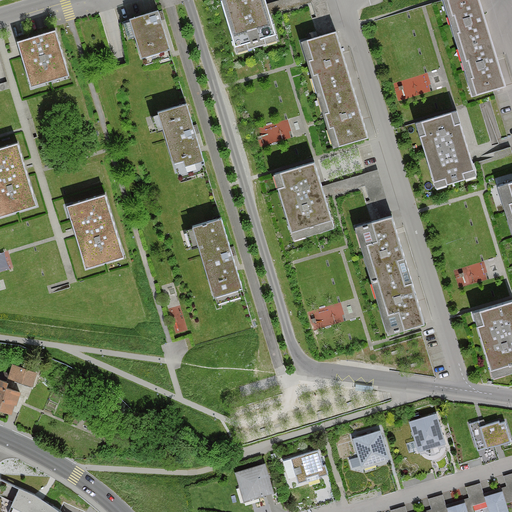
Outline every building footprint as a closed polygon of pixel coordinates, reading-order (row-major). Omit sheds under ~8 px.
[(221,0),(238,54),(280,41),(267,0),(221,0)] [(456,50),(489,38),(476,0),(457,0),(442,5),(456,50)] [(138,58),(165,50),(153,12),(126,21),(138,58)] [(26,87),(64,76),(51,31),(13,42),(26,87)] [(328,150),(366,139),(335,34),(296,45),(328,150)] [(472,100),(505,89),(489,38),(456,50),(472,100)] [(172,170),(201,161),(183,106),(155,115),(172,170)] [(433,191),(475,178),(455,113),(413,125),(433,191)] [(0,215),(31,206),(12,144),(0,147),(0,215)] [(290,241),(331,229),(311,164),(271,176),(290,241)] [(511,186),(497,191),(511,237),(511,186)] [(80,268),(117,257),(99,196),(62,207),(80,268)] [(351,230),(367,283),(405,271),(389,218),(351,230)] [(211,297),(239,288),(218,219),(190,228),(211,297)] [(405,271),(367,283),(383,335),(421,324),(405,271)] [(492,380),(511,373),(511,303),(472,316),(492,380)] [(12,367),(9,380),(32,386),(35,373),(12,367)] [(0,390),(0,415),(8,419),(17,398),(0,390)] [(437,414),(410,422),(419,451),(447,442),(437,414)] [(478,420),(471,423),(478,446),(509,437),(504,420),(499,421),(498,419),(480,425),(478,420)] [(381,432),(354,441),(363,469),(390,460),(381,432)] [(316,451),(288,460),(298,488),(325,480),(316,451)] [(257,467),(230,475),(239,504),(266,495),(257,467)] [(511,472),(503,475),(511,504),(511,472)] [(509,511),(502,487),(484,492),(480,481),(466,486),(473,511),(509,511)] [(12,503),(27,509),(25,511),(56,511),(59,508),(35,493),(20,486),(12,503)] [(468,511),(464,499),(446,504),(443,493),(428,498),(432,511),(468,511)]
